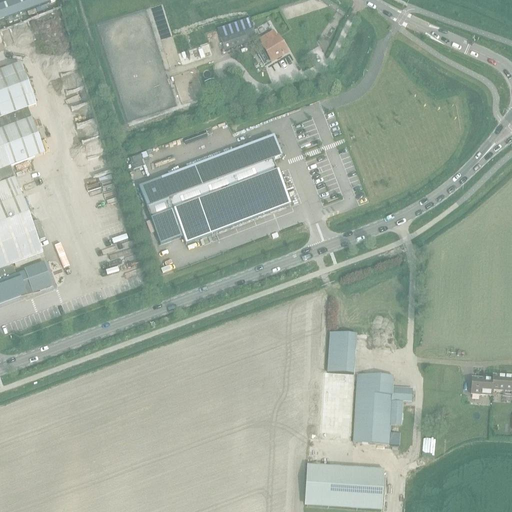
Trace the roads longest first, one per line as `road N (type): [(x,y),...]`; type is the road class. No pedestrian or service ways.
road 1 (secondary): [(0,367),(409,214),(474,165)]
road 2 (tertiary): [(511,76),(367,0)]
